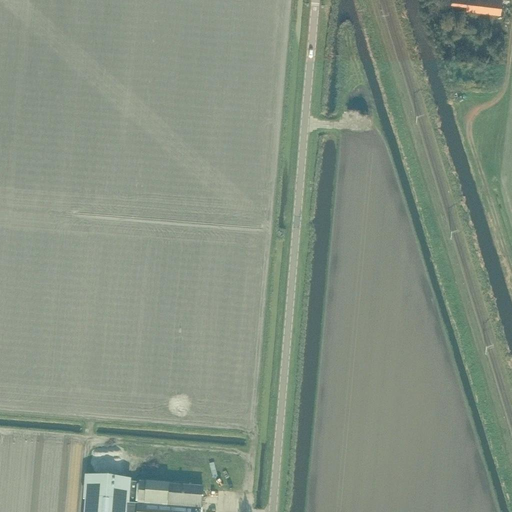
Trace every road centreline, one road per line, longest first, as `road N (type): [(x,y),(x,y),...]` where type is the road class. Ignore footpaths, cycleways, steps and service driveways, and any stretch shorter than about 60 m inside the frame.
road 1 (unclassified): [(272,511),(315,0)]
road 2 (track): [(374,0),(511,453)]
road 3 (track): [(290,0),(254,438)]
road 4 (track): [(0,412),(252,434),(245,511)]
road 5 (track): [(0,432),(251,460)]
